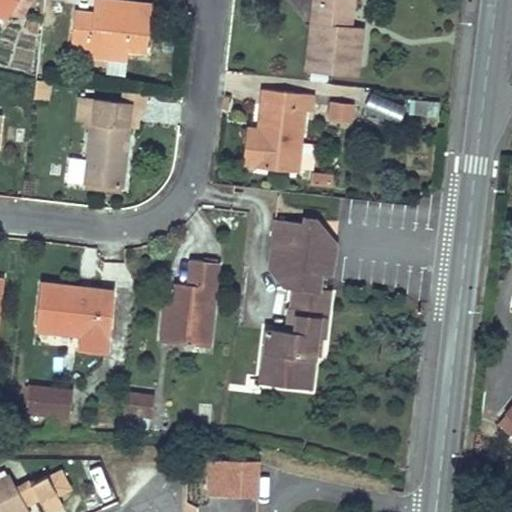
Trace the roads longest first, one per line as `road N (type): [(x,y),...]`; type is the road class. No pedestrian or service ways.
road 1 (tertiary): [(496,0),(435,511)]
road 2 (residential): [(0,216),(108,229),(131,227),(171,206),(195,161),(209,0)]
road 3 (residential): [(415,511),(301,486),(288,488),(275,511)]
